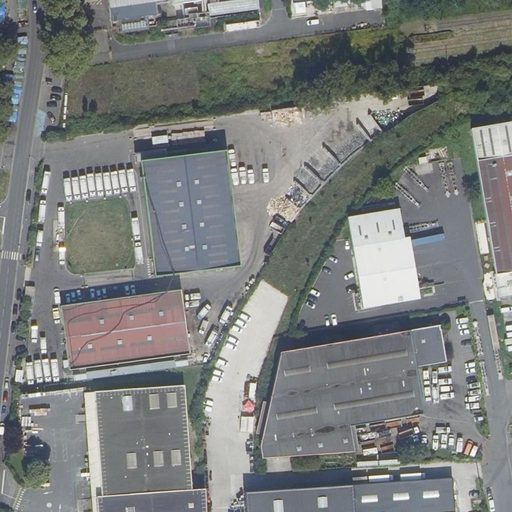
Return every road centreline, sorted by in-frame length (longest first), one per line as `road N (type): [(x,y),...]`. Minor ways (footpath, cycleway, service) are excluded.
road 1 (tertiary): [(0,343),(40,0)]
road 2 (residential): [(503,511),(477,301)]
